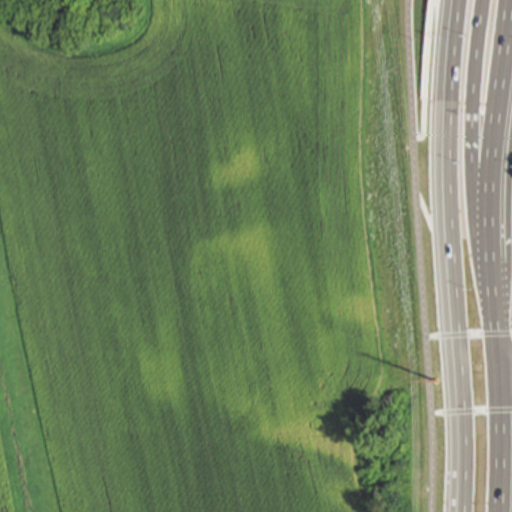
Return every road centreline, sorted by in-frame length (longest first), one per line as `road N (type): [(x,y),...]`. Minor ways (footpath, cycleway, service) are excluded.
road 1 (secondary): [(449,83),(459,511)]
road 2 (secondary): [(494,511),(498,370),(488,210)]
road 3 (secondary): [(488,210),(473,183),(470,134),(482,0)]
road 4 (secondary): [(488,210),(511,14)]
